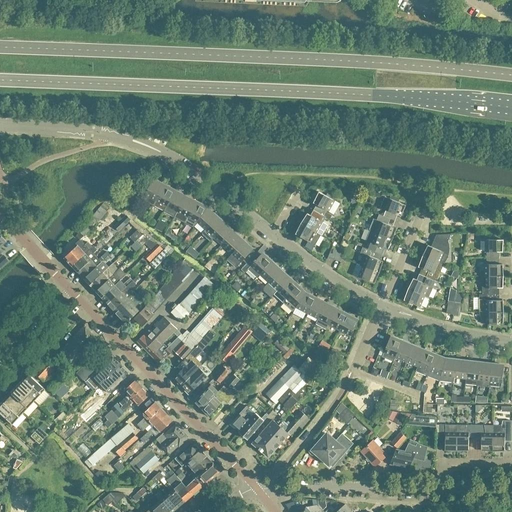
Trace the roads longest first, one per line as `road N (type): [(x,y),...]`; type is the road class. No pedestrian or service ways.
road 1 (primary): [(0,79),(511,107)]
road 2 (primary): [(511,75),(0,48)]
road 3 (tertiary): [(270,235),(147,146),(0,124)]
road 4 (residential): [(231,462),(65,285)]
road 5 (residential): [(440,489),(253,487)]
road 6 (tertiary): [(511,342),(449,332),(378,306)]
road 7 (residential): [(411,393),(350,368),(378,306)]
road 8 (tertiary): [(378,306),(270,235)]
